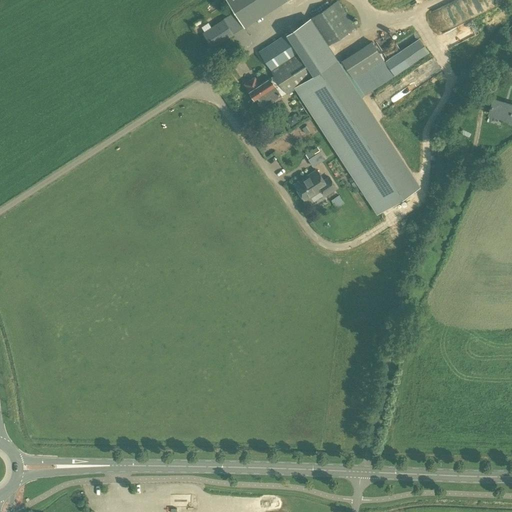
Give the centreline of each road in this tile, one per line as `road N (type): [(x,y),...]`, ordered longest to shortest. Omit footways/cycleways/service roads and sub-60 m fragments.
road 1 (secondary): [(17,468),(363,472)]
road 2 (secondary): [(363,472),(511,477)]
